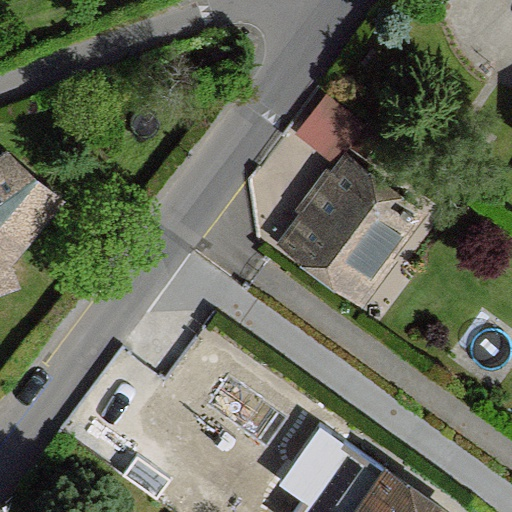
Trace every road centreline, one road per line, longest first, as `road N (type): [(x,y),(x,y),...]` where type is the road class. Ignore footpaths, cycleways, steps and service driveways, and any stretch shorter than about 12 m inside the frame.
road 1 (residential): [(324,34),(0,464)]
road 2 (residential): [(0,87),(247,4),(324,34)]
